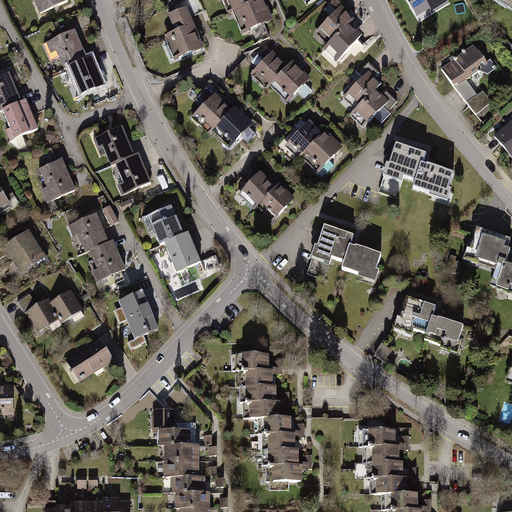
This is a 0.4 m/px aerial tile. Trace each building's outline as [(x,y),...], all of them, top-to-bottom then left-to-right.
[(40,0),(41,2),(36,4),(41,15),(69,4),(67,0),(40,0)] [(262,0),(259,2),(258,0),(221,0),(228,16),(233,14),(242,35),(273,22),(263,0),(262,0)] [(407,0),(418,18),(431,10),(433,14),(451,4),(448,0),(407,0)] [(204,49),(187,8),(167,17),(174,35),(165,39),(175,62),(204,49)] [(355,21),(341,8),(315,35),(328,47),(324,52),(337,64),(363,38),(351,26),(355,21)] [(77,32),(47,44),(52,55),(57,53),(65,72),(70,70),(77,87),(72,89),(77,100),(105,89),(93,59),(88,61),(77,32)] [(489,64),(476,47),(443,71),(477,117),(494,105),(485,93),(479,97),(468,81),(480,72),(489,77),(498,70),(492,61),(489,64)] [(289,68),(273,53),(250,76),(267,92),(270,89),(287,105),(311,80),(293,63),(289,68)] [(382,86),(369,73),(343,100),(355,112),(350,118),(363,131),(389,104),(377,91),(382,86)] [(10,75),(0,79),(0,113),(4,112),(12,130),(6,132),(10,143),(20,150),(28,147),(24,137),(38,132),(26,102),(22,104),(10,75)] [(232,112),(215,95),(192,120),(210,137),(213,134),(230,150),(253,125),(236,108),(232,112)] [(323,135),(310,122),(284,149),(298,162),(301,159),(318,175),(343,149),(326,132),(323,135)] [(511,124),(496,138),(511,156),(511,124)] [(122,126),(94,138),(99,150),(104,148),(112,166),(117,164),(124,182),(119,184),(123,195),(152,182),(139,152),(134,155),(122,126)] [(55,133),(48,132),(46,141),(53,142),(55,133)] [(396,143),(391,157),(389,164),(387,163),(384,175),(401,180),(403,175),(416,179),(414,186),(430,191),(429,194),(447,201),(452,188),(449,187),(454,172),(427,163),(426,165),(422,163),(425,153),(396,143)] [(62,158),(39,168),(47,187),(41,190),(47,203),(76,190),(62,158)] [(276,189),(261,174),(238,198),(254,213),(258,209),(273,223),(295,201),(279,185),(276,189)] [(0,187),(0,214),(12,207),(6,197),(0,187)] [(13,192),(6,197),(12,207),(19,202),(13,192)] [(121,204),(124,211),(133,207),(130,200),(121,204)] [(110,206),(102,210),(111,226),(119,222),(110,206)] [(171,206),(142,219),(147,230),(153,228),(161,245),(166,243),(178,272),(203,261),(190,231),(183,234),(171,206)] [(127,270),(113,240),(109,242),(97,214),(68,226),(73,238),(78,236),(86,253),(91,251),(98,268),(93,271),(98,282),(127,270)] [(353,235),(324,225),(317,246),(314,245),(311,256),(329,262),(331,256),(343,260),(341,267),(358,273),(357,276),(376,282),(380,270),(377,269),(382,253),(355,244),(354,246),(350,245),(353,235)] [(511,238),(477,227),(470,247),(467,246),(463,259),(495,270),(489,285),(511,293),(511,262),(506,261),(510,247),(508,247),(511,238)] [(50,262),(29,229),(4,244),(1,239),(0,240),(0,260),(6,256),(8,259),(12,257),(21,272),(35,263),(38,269),(50,262)] [(37,305),(25,313),(38,333),(59,320),(61,324),(84,310),(71,290),(51,302),(48,298),(37,305)] [(143,290),(119,300),(122,307),(114,311),(120,324),(128,321),(136,339),(128,343),(131,350),(148,343),(144,335),(160,328),(143,290)] [(17,301),(25,313),(37,305),(29,293),(17,301)] [(435,306),(406,296),(399,316),(397,315),(392,329),(412,336),(414,331),(425,334),(423,341),(457,353),(461,342),(458,341),(463,325),(439,317),(438,318),(432,316),(435,306)] [(78,352),(65,360),(79,383),(114,361),(100,338),(88,345),(87,344),(77,350),(78,352)] [(382,341),(375,355),(387,360),(393,346),(382,341)] [(268,354),(236,354),(236,371),(239,371),(239,403),(243,403),(243,419),(254,419),(254,434),(258,434),(258,450),(262,450),(262,466),(265,466),(265,482),(303,482),(303,469),(303,464),(298,464),(298,462),(298,448),(295,448),(295,438),(295,433),(291,433),(291,430),(291,416),(280,416),(280,406),(280,401),(276,401),(276,399),(276,386),(271,386),(271,375),(271,370),(268,370),(268,367),(268,354)] [(271,370),(271,375),(282,375),(282,361),(275,360),(274,367),(268,367),(268,370),(271,370)] [(0,415),(15,415),(15,386),(0,385),(0,415)] [(280,401),(280,406),(289,406),(289,392),(282,392),(282,399),(276,399),(276,401),(280,401)] [(175,410),(153,410),(153,433),(158,433),(158,446),(163,446),(163,478),(171,478),(171,494),(175,494),(175,509),(178,509),(177,511),(214,511),(215,507),(212,507),(212,491),(207,491),(207,475),(201,475),(201,443),(192,443),(192,428),(178,428),(178,426),(175,423),(175,410)] [(295,433),(295,438),(304,438),(304,424),(297,424),(297,430),(291,430),(291,433),(295,433)] [(395,429),(363,429),(363,446),(367,446),(367,478),(370,478),(370,495),(384,495),(384,510),(389,510),(389,511),(421,511),(422,509),(419,509),(419,506),(419,492),(407,492),(407,482),(407,477),(403,477),(403,474),(403,461),(399,461),(399,450),(399,445),(395,445),(395,443),(395,429)] [(399,445),(399,450),(409,450),(409,436),(402,436),(402,443),(395,443),(395,445),(399,445)] [(215,437),(207,437),(207,445),(215,445),(215,437)] [(217,447),(209,447),(209,456),(217,456),(217,447)] [(303,464),(303,469),(312,469),(312,456),(305,456),(305,462),(298,462),(298,464),(303,464)] [(217,467),(209,467),(210,476),(218,476),(217,467)] [(407,477),(407,482),(416,482),(416,468),(408,468),(408,474),(403,474),(403,477),(407,477)] [(224,478),(216,478),(217,487),(224,487),(224,478)] [(56,508),(45,508),(45,511),(130,511),(130,501),(120,501),(120,498),(104,498),(104,501),(72,501),(72,505),(56,505),(56,508)] [(228,499),(220,499),(221,508),(228,508),(228,499)] [(422,509),(421,511),(431,511),(431,499),(424,500),(424,506),(419,506),(419,509),(422,509)]
